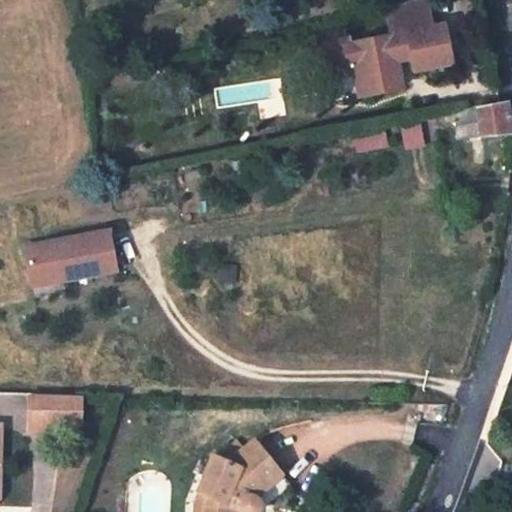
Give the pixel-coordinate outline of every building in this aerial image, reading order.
[(422,0),(386,8),(392,37),(396,60),(416,56),(418,69),(454,61),(447,25),(434,28),(428,0),(422,0)] [(355,78),(358,96),(401,87),(396,60),(392,37),(348,45),(347,40),(322,45),(329,82),(355,78)] [(290,49),(290,58),(299,57),(299,48),(290,49)] [(175,67),(161,69),(163,80),(177,78),(175,67)] [(355,78),(329,82),(333,101),(358,96),(355,78)] [(511,133),(507,104),(453,114),(457,139),(479,135),(480,138),(511,135),(511,133)] [(432,118),(403,124),(406,143),(435,137),(432,118)] [(382,128),(357,133),(360,151),(385,146),(382,128)] [(292,138),(293,145),(309,142),(307,135),(292,138)] [(26,247),(33,282),(64,276),(65,281),(118,271),(110,231),(26,247)] [(29,394),(28,430),(85,431),(86,395),(29,394)] [(205,509),(204,511),(246,511),(247,510),(249,511),(255,511),(256,511),(257,510),(259,510),(259,508),(261,506),(261,503),(261,502),(260,500),(259,498),(256,497),(255,496),(280,474),(255,442),(229,463),(214,456),(199,490),(210,495),(205,509)] [(192,511),(204,511),(205,509),(210,495),(199,490),(193,503),(192,511)]
